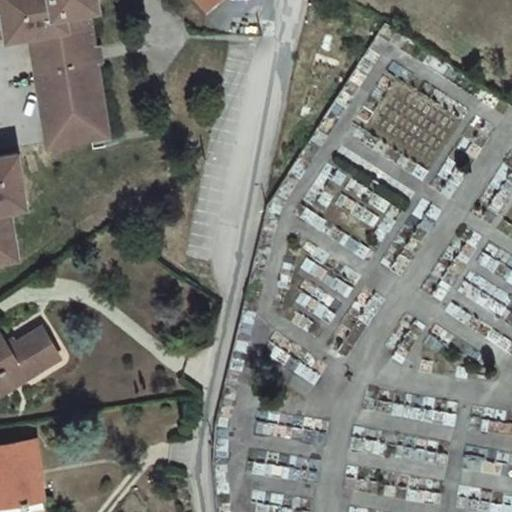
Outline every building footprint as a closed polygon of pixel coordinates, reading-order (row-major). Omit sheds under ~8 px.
[(0,0),(0,7),(5,32),(28,28),(48,138),(66,134),(110,126),(87,5),(96,3),(95,0),(0,0)] [(0,252),(22,249),(12,201),(29,198),(19,144),(0,148),(0,252)] [(3,344),(0,339),(0,370),(2,370),(10,383),(54,355),(35,324),(3,344)] [(2,370),(0,370),(0,389),(10,383),(2,370)] [(0,442),(0,502),(41,496),(35,461),(38,460),(34,436),(0,442)]
